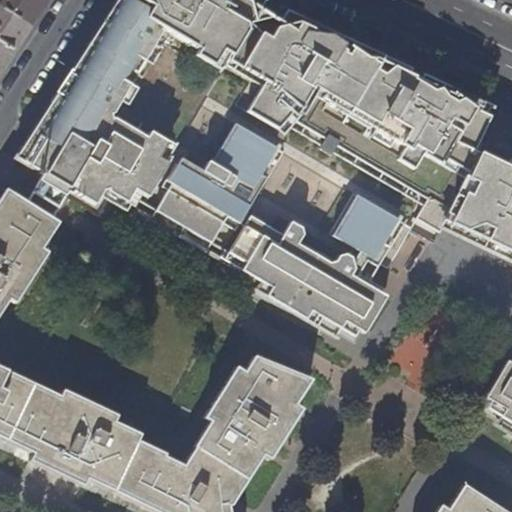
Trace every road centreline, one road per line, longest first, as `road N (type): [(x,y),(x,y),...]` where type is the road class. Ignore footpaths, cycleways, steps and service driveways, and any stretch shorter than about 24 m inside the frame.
road 1 (residential): [(0,118),(75,0)]
road 2 (primary): [(511,53),(398,0)]
